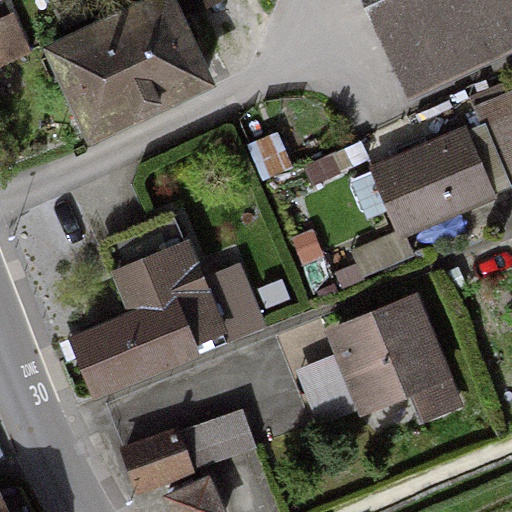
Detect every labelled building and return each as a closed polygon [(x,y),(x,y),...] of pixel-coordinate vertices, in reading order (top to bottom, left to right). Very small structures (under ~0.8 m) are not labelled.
[(191,0),(169,0),(56,49),(98,144),(229,87),(191,0)] [(511,0),(377,0),(422,92),(511,48),(511,0)] [(474,130),(375,171),(405,243),(504,202),(474,130)] [(135,312),(78,335),(100,389),(189,352),(185,343),(223,327),(176,214),(106,242),(135,312)] [(425,299),(333,333),(342,357),(298,373),(320,432),(418,397),(428,425),(466,411),(425,299)] [(233,409),(125,453),(141,493),(250,450),(233,409)] [(233,511),(220,482),(176,501),(181,511),(233,511)] [(0,499),(0,511),(26,511),(17,492),(0,499)]
